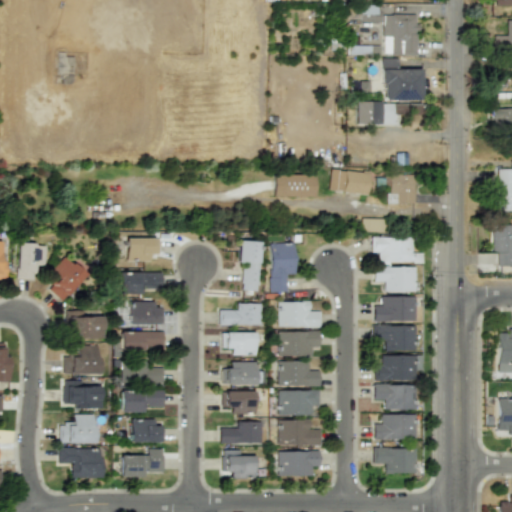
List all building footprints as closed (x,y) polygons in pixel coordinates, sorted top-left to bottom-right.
[(381,14),(380,53),(415,54),(416,23),(413,23),(413,15),(381,14)] [(511,20),(504,20),(504,35),(491,35),(492,52),(511,51),(511,20)] [(394,68),(395,58),(380,58),(379,99),(418,100),(419,69),(394,68)] [(393,125),(393,113),(401,113),(402,102),(354,101),(354,124),(393,125)] [(510,108),(490,108),(490,127),(511,126),(511,112),(510,112),(510,108)] [(366,172),(327,170),(326,191),(365,193),(366,172)] [(270,196),(312,197),(312,175),(271,174),(270,196)] [(412,174),(385,174),(385,204),(412,203),(412,174)] [(358,231),(381,232),(381,218),(359,218),(358,231)] [(495,265),(511,264),(511,223),(489,224),(490,253),(495,253),(495,265)] [(375,262),(419,262),(419,253),(408,252),(408,237),(369,236),(368,252),(375,252),(375,262)] [(155,237),(122,238),(123,261),(146,260),(146,253),(156,253),(155,237)] [(234,263),(239,263),(239,290),(255,290),(256,241),(235,240),(234,263)] [(267,292),(283,291),(283,274),(292,274),(291,242),(266,243),(267,292)] [(14,278),(33,279),(33,264),(42,264),(43,244),(15,243),(14,278)] [(83,274),(62,255),(48,270),(55,277),(45,287),(58,300),(83,274)] [(412,291),(413,266),(370,265),(370,281),(381,282),(381,291),(412,291)] [(158,273),(116,271),(115,293),(138,294),(138,288),(157,289),(158,273)] [(412,296),(378,295),(377,305),(370,305),(370,321),(412,321),(412,296)] [(125,324),(160,323),(159,307),(151,307),(151,301),(125,301),(125,324)] [(274,301),(273,326),(317,327),(317,311),(305,311),(305,301),(274,301)] [(215,310),(216,325),(256,325),(256,303),(232,303),(233,309),(215,310)] [(75,338),(101,337),(100,316),(80,316),(80,310),(63,310),(63,334),(75,333),(75,338)] [(381,341),(381,350),(412,351),(413,326),(370,324),(369,341),(381,341)] [(511,370),(511,327),(504,328),(504,332),(495,332),(494,370),(511,370)] [(160,331),(117,332),(117,352),(160,351),(160,331)] [(228,355),(251,354),(251,331),(218,332),(218,348),(228,348),(228,355)] [(273,355),(314,356),(314,331),(274,331),(273,355)] [(60,374),(95,373),(95,345),(74,345),(74,356),(60,356),(60,374)] [(371,380),(415,379),(415,355),(377,355),(378,364),(371,364),(371,380)] [(143,360),(118,361),(118,383),(160,382),(159,367),(143,367),(143,360)] [(305,361),(274,360),(273,385),(315,386),(316,370),(305,370),(305,361)] [(253,361),(227,361),(226,368),(218,368),(218,384),(253,385),(253,361)] [(77,380),(60,380),(59,406),(97,407),(98,386),(77,385),(77,380)] [(412,384),(370,384),(370,400),(381,400),(381,409),(411,409),(412,384)] [(159,406),(159,390),(117,389),(117,411),(140,411),(140,406),(159,406)] [(251,391),(220,390),(220,412),(251,412),(251,391)] [(274,415),(308,415),(308,405),(315,405),(315,390),(274,390),(274,415)] [(511,434),(511,393),(508,393),(508,398),(494,397),(494,430),(505,430),(505,434),(511,434)] [(55,423),(55,442),(91,443),(91,414),(69,414),(69,423),(55,423)] [(412,439),(412,414),(378,414),(378,423),(370,423),(370,439),(412,439)] [(126,441),(159,442),(160,426),(150,426),(150,419),(126,418),(126,441)] [(316,429),(306,429),(306,419),(273,420),(274,445),(316,444),(316,429)] [(216,427),(216,443),(258,443),(258,421),(233,421),(232,427),(216,427)] [(98,477),(99,448),(55,447),(55,463),(67,463),(67,477),(98,477)] [(412,473),(412,447),(369,448),(369,463),(380,463),(380,473),(412,473)] [(143,454),(116,455),(116,477),(141,476),(141,472),(160,472),(160,448),(143,449),(143,454)] [(251,455),(236,455),(236,450),(219,449),(218,471),(227,471),(227,478),(251,479),(251,455)] [(308,475),(308,466),(316,466),(316,451),(273,451),(274,476),(308,475)] [(494,511),(511,511),(511,494),(506,494),(506,501),(494,501),(494,511)]
